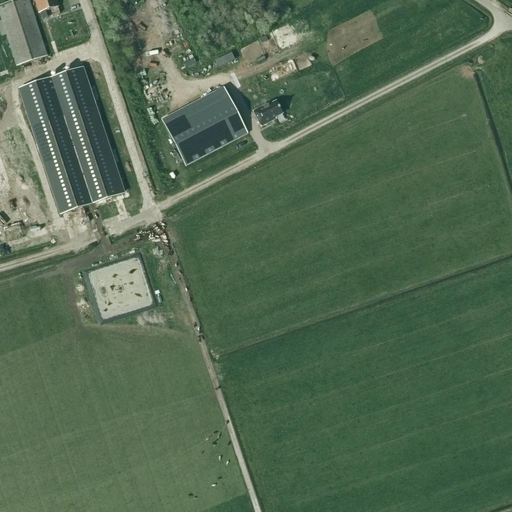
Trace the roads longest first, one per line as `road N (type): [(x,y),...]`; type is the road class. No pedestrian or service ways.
road 1 (track): [(156,213),(511,21)]
road 2 (track): [(258,511),(156,213)]
road 3 (track): [(0,269),(156,213)]
road 4 (track): [(156,213),(103,60)]
